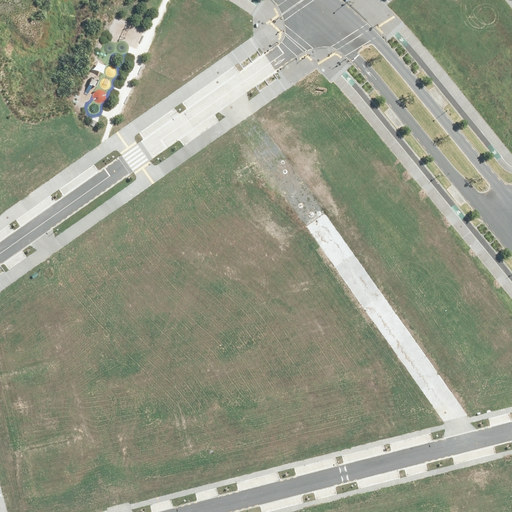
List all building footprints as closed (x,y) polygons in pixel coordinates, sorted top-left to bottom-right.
[(312,268),(374,289),(385,258),(361,249),(368,228),(331,214),(312,268)] [(411,355),(443,343),(445,348),(454,345),(453,340),(483,329),(472,300),(400,327),(404,338),(394,341),(402,364),(413,360),(411,355)] [(266,360),(266,361),(276,362),(277,347),(255,345),(254,358),(261,358),(261,359),(266,360)] [(237,365),(238,354),(217,353),(217,364),(237,365)] [(271,457),(263,431),(234,439),(242,465),(271,457)]
